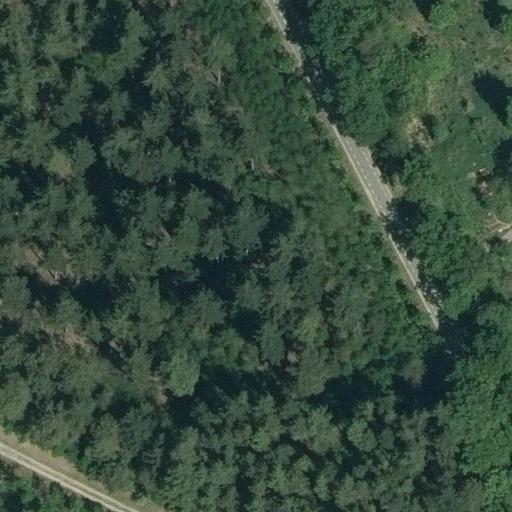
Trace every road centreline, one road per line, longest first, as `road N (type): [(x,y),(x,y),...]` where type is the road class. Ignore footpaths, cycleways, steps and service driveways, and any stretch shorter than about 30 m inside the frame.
road 1 (tertiary): [(511,456),(267,0)]
road 2 (track): [(0,446),(131,511)]
